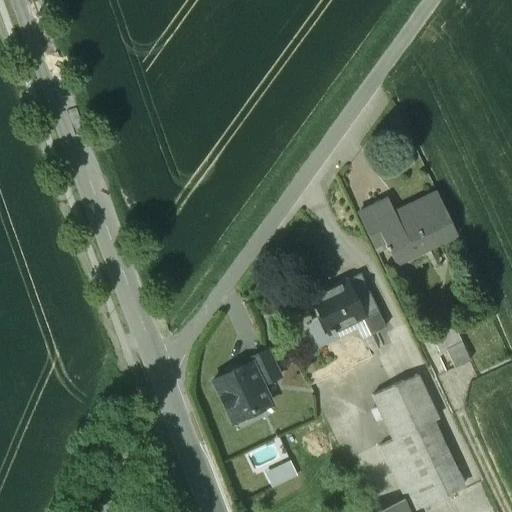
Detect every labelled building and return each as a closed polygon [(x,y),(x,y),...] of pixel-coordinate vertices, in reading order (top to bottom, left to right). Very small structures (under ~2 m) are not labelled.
[(436,192),(394,213),(388,200),(357,214),(370,241),(381,236),(385,245),(384,245),(387,250),(388,249),(392,258),(423,243),(426,249),(456,234),(436,192)] [(381,236),(370,241),(374,250),(384,245),(385,245),(381,236)] [(423,243),(392,258),(395,264),(426,249),(423,243)] [(359,274),(345,280),(352,295),(366,289),(359,274)] [(345,280),(311,297),(320,317),(308,323),(318,344),(334,336),(333,333),(333,332),(333,330),(361,317),(362,316),(352,295),(345,280)] [(376,310),(366,289),(352,295),(362,316),(376,310)] [(362,316),(361,317),(369,334),(384,327),(376,310),(362,316)] [(453,324),(431,335),(439,353),(446,350),(454,368),(470,360),(453,324)] [(279,376),(267,350),(266,351),(266,350),(247,359),(249,363),(250,362),(261,385),(279,376),(278,376),(279,376)] [(249,363),(212,381),(231,422),(270,404),(261,385),(250,362),(249,363)] [(437,419),(417,375),(372,395),(380,414),(392,440),(379,446),(404,500),(408,511),(410,511),(455,492),(428,433),(437,429),(433,420),(437,419)] [(408,511),(404,500),(381,511),(408,511)]
